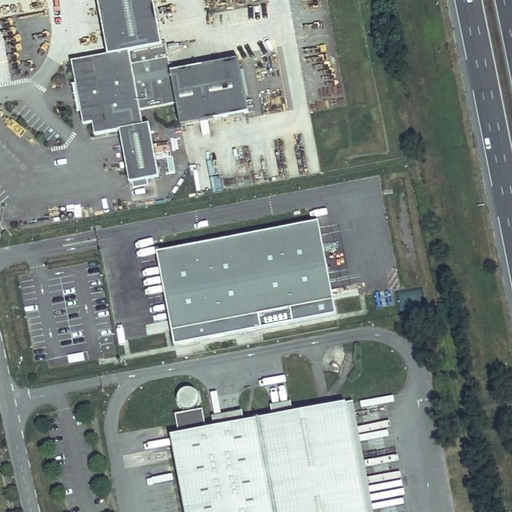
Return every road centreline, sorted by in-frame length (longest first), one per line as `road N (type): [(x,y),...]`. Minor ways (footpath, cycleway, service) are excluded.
road 1 (unknown): [(97,240),(342,200),(366,219),(375,289)]
road 2 (motorway): [(467,0),(511,223)]
road 3 (unclassified): [(0,359),(34,511)]
